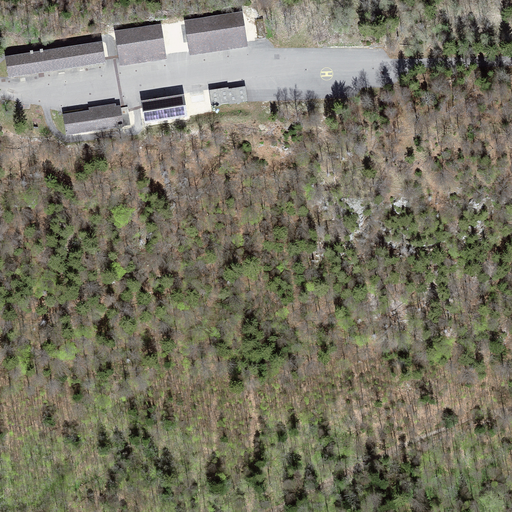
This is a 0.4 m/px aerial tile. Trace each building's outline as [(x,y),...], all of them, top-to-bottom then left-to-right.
[(343,0),(341,0),(332,1),(333,10),(344,9),(343,0)] [(190,50),(246,41),(242,15),(186,23),(190,50)] [(165,54),(161,27),(116,34),(120,60),(165,54)] [(7,59),(10,77),(104,63),(101,44),(7,59)] [(229,103),(229,104),(247,101),(245,87),(209,93),(211,106),(229,103)] [(191,96),(193,109),(206,107),(204,94),(191,96)] [(143,104),(146,122),(186,116),(183,98),(143,104)] [(67,135),(131,125),(128,107),(114,109),(114,106),(88,110),(88,113),(84,113),(83,110),(64,112),(67,135)]
